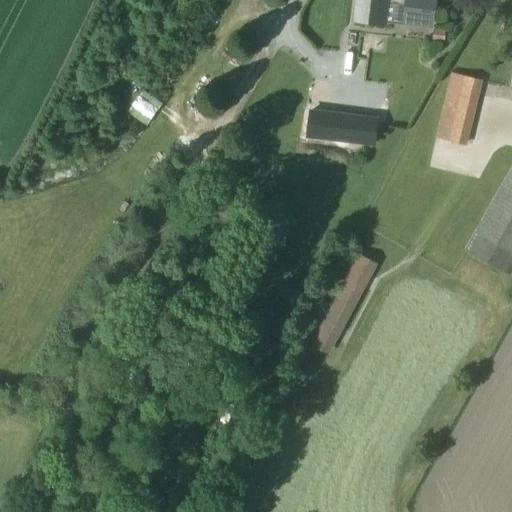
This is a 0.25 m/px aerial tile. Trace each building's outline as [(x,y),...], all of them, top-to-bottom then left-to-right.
[(405,22),(407,4),(436,8),(436,0),(355,0),(353,20),(385,24),(386,20),(405,22)] [(435,136),(469,143),(482,78),(448,72),(435,136)] [(309,110),(304,139),(350,146),(354,116),(309,110)] [(511,167),(476,231),(466,247),(509,272),(511,267),(511,167)] [(303,340),(329,353),(378,262),(351,248),(303,340)]
